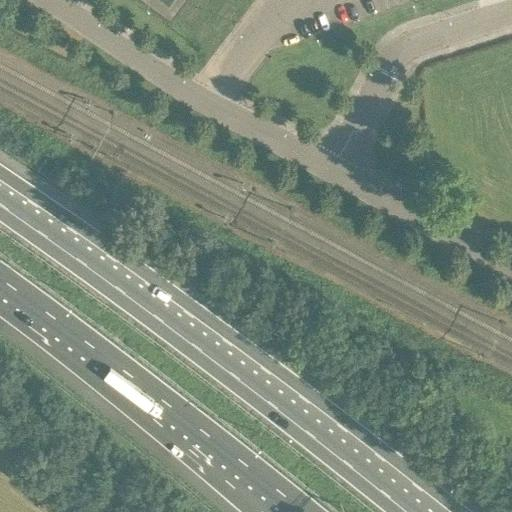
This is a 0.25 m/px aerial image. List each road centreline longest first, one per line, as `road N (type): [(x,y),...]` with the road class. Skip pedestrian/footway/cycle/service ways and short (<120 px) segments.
road 1 (motorway): [(400,511),(198,347),(0,206)]
road 2 (motorway): [(0,281),(302,511)]
road 3 (residential): [(331,169),(180,87),(50,0)]
road 4 (residential): [(511,13),(405,47),(331,169)]
road 5 (residential): [(511,266),(331,169)]
